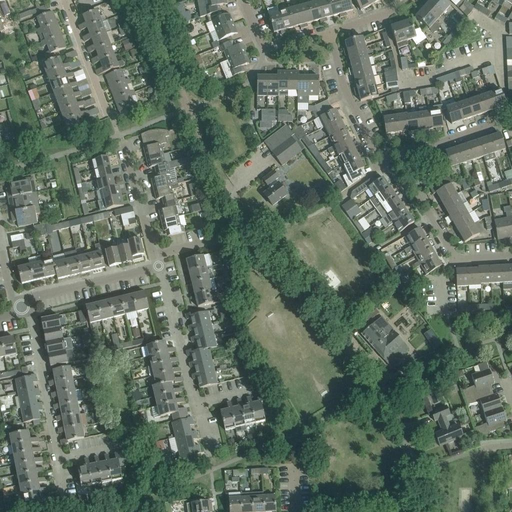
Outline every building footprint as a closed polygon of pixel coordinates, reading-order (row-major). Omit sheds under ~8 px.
[(206,16),(221,12),(219,6),(227,5),(226,0),(205,0),(207,9),(205,9),(206,16)] [(328,0),(324,0),(318,2),(324,23),(327,22),(326,18),(333,17),(328,0)] [(338,0),(328,0),(333,17),(339,15),(340,18),(344,17),(338,0)] [(349,0),(338,0),(344,17),(347,16),(346,13),(353,11),(349,0)] [(370,5),(367,0),(354,0),(360,11),(370,5)] [(430,0),(429,2),(442,14),(449,6),(442,0),(430,0)] [(118,2),(110,5),(112,10),(120,8),(118,3),(118,2)] [(318,2),(308,5),(313,22),(319,20),(320,24),(324,23),(318,2)] [(422,4),(419,7),(436,22),(442,14),(429,2),(424,7),(422,4)] [(308,5),(298,7),(304,28),(308,27),(307,24),(313,22),(308,5)] [(459,9),(463,13),(467,9),(463,5),(459,9)] [(278,13),(277,7),(267,10),(268,16),(273,33),(280,31),(281,35),(284,34),(278,13)] [(298,7),(289,10),(293,28),(300,26),(301,29),(304,28),(298,7)] [(436,22),(419,7),(417,10),(420,12),(415,17),(433,33),(434,32),(436,32),(439,29),(439,27),(440,26),(436,22)] [(467,9),(463,13),(467,17),(471,13),(467,9)] [(289,10),(278,13),(284,34),(288,33),(287,30),(293,28),(289,10)] [(80,31),(87,29),(87,28),(101,23),(97,11),(83,16),(85,24),(79,27),(80,31)] [(37,30),(39,35),(42,33),(41,30),(57,24),(52,12),(37,18),(41,29),(37,30)] [(184,12),(177,14),(179,24),(190,20),(188,12),(184,12)] [(211,23),(215,32),(233,24),(231,20),(232,20),(229,14),(223,17),(221,12),(206,16),(209,23),(211,23)] [(464,19),(457,12),(452,17),(459,24),(464,19)] [(495,18),(504,24),(507,20),(497,14),(495,18)] [(402,19),(399,20),(406,41),(412,39),(416,45),(425,39),(419,29),(414,31),(410,20),(404,23),(402,19)] [(407,45),(406,41),(399,20),(396,22),(397,25),(390,27),(396,45),(397,49),(408,46),(407,45)] [(85,42),(91,40),(91,39),(105,34),(111,32),(107,21),(101,23),(87,28),(87,29),(90,35),(83,38),(85,42)] [(43,47),(47,45),(46,42),(61,36),(57,24),(41,30),(42,33),(45,40),(41,41),(43,47)] [(217,41),(219,47),(233,42),(230,36),(237,34),(235,28),(234,28),(233,24),(215,32),(218,41),(217,41)] [(119,29),(118,30),(121,38),(129,34),(126,26),(119,29)] [(452,33),(447,39),(450,42),(455,36),(452,33)] [(89,54),(96,51),(110,45),(105,34),(91,39),(91,40),(94,46),(87,49),(89,54)] [(46,42),(47,45),(49,52),(45,53),(47,58),(51,57),(50,54),(66,48),(61,36),(46,42)] [(121,41),(124,51),(134,47),(130,37),(121,41)] [(343,50),(344,53),(365,48),(362,38),(344,42),(346,49),(343,50)] [(223,52),(227,62),(245,54),(243,50),(244,50),(242,44),(235,47),(233,42),(219,47),(221,53),(223,52)] [(93,65),(100,62),(114,56),(110,45),(96,51),(98,58),(91,60),(93,65)] [(350,62),(367,58),(368,58),(365,48),(344,53),(345,57),(348,56),(350,62)] [(227,62),(221,64),(225,74),(229,72),(231,77),(245,72),(243,66),(249,64),(247,58),(246,58),(245,54),(227,62)] [(100,62),(103,69),(96,71),(97,76),(119,69),(114,56),(100,62)] [(199,56),(194,58),(198,66),(202,64),(199,56)] [(43,64),(46,74),(63,68),(63,70),(70,68),(69,64),(62,66),(59,58),(43,64)] [(348,69),(349,73),(370,67),(368,58),(367,58),(350,62),(351,68),(348,69)] [(353,76),(355,82),(373,78),(370,67),(349,73),(350,76),(353,76)] [(460,77),(470,74),(474,73),(472,67),(458,72),(460,77)] [(46,74),(50,84),(66,78),(67,80),(74,77),(72,73),(65,76),(63,70),(63,68),(46,74)] [(105,76),(110,88),(125,82),(126,86),(130,84),(129,79),(125,81),(121,70),(105,76)] [(385,78),(386,85),(398,83),(396,70),(386,73),(384,74),(385,78)] [(277,71),(277,77),(277,92),(277,96),(288,96),(288,92),(288,73),(283,73),(283,72),(277,71)] [(288,92),(298,92),(298,77),(298,72),(292,72),(292,73),(288,73),(288,92)] [(450,81),(449,75),(435,80),(436,85),(450,81)] [(257,97),(267,97),(267,77),(257,77),(257,97)] [(277,97),(277,92),(277,77),(267,77),(267,97),(277,97)] [(298,92),(298,104),(308,104),(308,97),(309,97),(309,77),(298,77),(298,92)] [(319,77),(309,77),(309,97),(319,97),(319,77)] [(50,84),(54,93),(70,87),(70,89),(77,87),(76,83),(69,86),(67,80),(66,78),(50,84)] [(353,89),(354,93),(375,87),(373,78),(355,82),(357,88),(353,89)] [(110,88),(114,100),(130,94),(131,97),(135,96),(133,91),(129,93),(126,86),(125,82),(110,88)] [(54,93),(57,103),(73,97),(74,99),(81,96),(80,92),(73,95),(70,89),(70,87),(54,93)] [(375,87),(354,93),(355,96),(359,95),(360,102),(378,97),(375,87)] [(501,90),(490,94),(495,110),(506,106),(501,90)] [(402,93),(404,104),(410,104),(409,98),(415,97),(414,91),(402,93)] [(130,94),(114,100),(119,112),(127,109),(128,112),(139,108),(137,103),(134,104),(131,97),(130,94)] [(490,94),(479,98),(484,113),(495,110),(490,94)] [(57,103),(61,112),(77,106),(78,108),(85,106),(83,102),(76,105),(74,99),(73,97),(57,103)] [(479,98),(468,101),(473,117),(484,113),(479,98)] [(309,107),(309,112),(312,112),(317,112),(329,107),(327,101),(318,105),(314,107),(309,107)] [(468,101),(457,105),(462,121),(473,117),(468,101)] [(462,121),(457,105),(446,109),(451,125),(462,121)] [(61,112),(64,122),(81,116),(81,118),(88,115),(87,112),(80,114),(78,108),(77,106),(61,112)] [(317,112),(312,112),(316,120),(319,118),(335,110),(332,112),(329,107),(317,112)] [(319,118),(324,128),(340,120),(335,110),(319,118)] [(440,111),(429,113),(431,129),(443,127),(440,111)] [(429,113),(417,114),(420,131),(431,129),(429,113)] [(417,114),(406,116),(408,131),(408,133),(420,131),(417,114)] [(405,115),(394,117),(397,133),(408,131),(406,116),(405,116),(405,115)] [(81,116),(64,122),(68,132),(83,127),(83,128),(92,125),(90,121),(83,124),(81,118),(81,116)] [(397,133),(394,117),(383,118),(385,135),(397,133)] [(324,128),(329,137),(345,130),(340,120),(324,128)] [(298,142),(301,140),(305,137),(300,127),(291,132),(298,142)] [(143,148),(146,159),(162,155),(159,145),(166,143),(165,137),(169,136),(167,131),(166,131),(163,131),(160,130),(158,131),(155,131),(154,131),(152,131),(150,132),(147,132),(144,133),(141,135),(141,136),(142,136),(143,141),(142,141),(142,142),(143,142),(144,145),(143,145),(144,148),(143,148)] [(329,137),(334,147),(349,139),(345,130),(329,137)] [(500,134),(489,138),(494,154),(505,150),(500,134)] [(304,145),(307,148),(311,146),(308,141),(305,137),(301,140),(304,145)] [(271,152),(282,166),(301,152),(290,138),(271,152)] [(489,138),(478,141),(483,157),(485,163),(496,159),(494,154),(489,138)] [(335,150),(339,157),(354,149),(349,139),(334,147),(327,150),(330,154),(333,152),(333,151),(335,150)] [(478,141),(467,145),(472,161),(483,157),(478,141)] [(311,153),(314,157),(318,155),(313,145),(311,146),(307,148),(311,153)] [(467,145),(456,149),(461,164),(472,161),(467,145)] [(339,157),(343,167),(359,159),(354,149),(339,157)] [(461,164),(456,149),(445,152),(450,168),(461,164)] [(154,167),(156,173),(168,170),(168,169),(166,164),(164,164),(162,155),(146,159),(148,169),(154,167)] [(318,155),(314,157),(317,162),(321,167),(325,164),(318,155)] [(90,161),(93,172),(110,168),(107,157),(90,161)] [(359,159),(343,167),(347,174),(342,177),(348,187),(364,176),(361,170),(364,169),(359,159)] [(331,172),(325,164),(321,167),(327,176),(331,172)] [(93,172),(95,182),(112,178),(110,168),(93,172)] [(151,180),(153,190),(177,184),(174,168),(168,169),(168,170),(156,173),(157,178),(151,180)] [(274,171),(271,174),(263,180),(267,186),(268,186),(270,189),(263,194),(272,206),(287,195),(278,184),(275,181),(279,178),(274,171)] [(350,198),(351,200),(352,200),(369,188),(374,196),(389,187),(382,178),(378,181),(375,176),(352,193),(350,198)] [(6,189),(8,199),(36,194),(33,178),(9,183),(10,188),(6,189)] [(98,191),(101,191),(101,190),(114,187),(114,186),(112,178),(95,182),(98,191)] [(436,193),(442,203),(456,195),(451,185),(452,184),(448,178),(429,189),(433,195),(436,193)] [(469,189),(466,179),(460,181),(464,191),(469,189)] [(340,181),(334,184),(341,193),(346,189),(340,181)] [(327,182),(319,188),(324,194),(332,188),(327,182)] [(162,199),(163,204),(176,201),(174,195),(172,195),(171,190),(178,188),(177,184),(153,190),(156,200),(162,199)] [(101,191),(104,201),(121,196),(118,185),(114,186),(114,187),(101,190),(101,191)] [(395,196),(389,187),(374,196),(369,200),(376,209),(395,196)] [(11,213),(11,214),(34,209),(33,201),(37,200),(36,194),(8,199),(9,208),(16,207),(17,212),(11,213)] [(442,203),(447,213),(462,205),(456,195),(442,203)] [(121,196),(104,201),(106,210),(123,206),(121,196)] [(401,205),(395,196),(376,209),(382,218),(387,214),(387,215),(401,205)] [(351,200),(346,203),(353,213),(350,215),(353,218),(358,215),(360,213),(357,208),(352,200),(351,200)] [(159,211),(161,222),(178,218),(175,208),(177,208),(176,201),(163,204),(165,210),(159,211)] [(353,213),(346,203),(341,207),(351,220),(360,233),(369,227),(362,218),(361,219),(356,223),(353,218),(350,215),(353,213)] [(200,204),(191,207),(192,214),(202,212),(200,204)] [(387,214),(382,218),(388,227),(393,224),(407,214),(401,205),(387,215),(387,214)] [(447,213),(453,223),(467,215),(462,205),(447,213)] [(119,210),(121,216),(133,212),(132,207),(119,210)] [(511,226),(511,218),(510,207),(504,208),(504,213),(505,212),(506,219),(494,221),(497,240),(511,237),(511,226)] [(34,209),(11,214),(12,222),(17,222),(18,227),(28,225),(36,224),(34,216),(40,215),(39,208),(34,209)] [(121,216),(122,221),(128,220),(135,218),(133,212),(121,216)] [(414,223),(407,214),(393,224),(400,233),(414,223)] [(453,223),(459,233),(473,225),(467,215),(453,223)] [(178,218),(161,222),(164,232),(165,231),(167,237),(184,233),(183,226),(180,227),(178,218)] [(44,225),(45,231),(46,235),(59,231),(58,225),(51,227),(50,224),(44,225)] [(473,225),(459,233),(464,243),(479,235),(473,225)] [(371,228),(366,231),(373,241),(378,238),(371,228)] [(404,238),(410,247),(425,238),(419,229),(404,238)] [(373,241),(366,231),(361,235),(368,245),(373,241)] [(10,237),(12,244),(24,241),(22,235),(10,237)] [(412,250),(415,256),(430,248),(425,238),(410,247),(404,251),(406,255),(410,252),(410,251),(412,250)] [(130,241),(127,242),(128,246),(131,258),(132,258),(133,261),(141,258),(141,256),(144,255),(140,239),(130,241)] [(96,254),(88,256),(92,272),(105,269),(99,244),(94,245),(96,254)] [(128,246),(116,249),(120,265),(133,262),(132,258),(131,258),(128,246)] [(420,265),(420,266),(436,257),(430,248),(415,256),(418,262),(414,264),(416,268),(420,265)] [(120,265),(116,249),(105,251),(109,268),(120,265)] [(65,261),(69,277),(80,274),(76,258),(78,258),(76,251),(63,254),(65,261)] [(186,260),(189,272),(206,268),(211,267),(208,255),(186,260)] [(37,264),(29,266),(32,282),(44,279),(40,263),(41,263),(40,256),(35,257),(37,264)] [(88,256),(78,258),(76,258),(80,274),(92,272),(88,256)] [(436,257),(420,266),(426,276),(441,267),(436,257)] [(52,260),(41,263),(40,263),(44,279),(56,276),(53,264),(52,260)] [(65,261),(53,264),(56,276),(57,280),(69,277),(65,261)] [(32,282),(29,266),(17,268),(19,274),(21,285),(32,282)] [(511,266),(501,267),(502,283),(503,290),(511,289),(511,266)] [(478,268),(478,270),(478,269),(479,284),(480,284),(491,284),(490,267),(478,268)] [(501,267),(490,267),(491,284),(502,283),(501,267)] [(189,272),(192,284),(209,280),(206,268),(189,272)] [(478,270),(467,270),(468,287),(480,286),(480,284),(479,284),(478,269),(478,270)] [(468,287),(467,270),(455,271),(456,287),(468,287)] [(192,284),(195,295),(211,292),(209,280),(192,284)] [(234,299),(231,286),(226,288),(228,294),(222,295),(224,301),(234,299)] [(211,292),(195,295),(198,308),(214,304),(211,292)] [(144,293),(133,296),(137,312),(148,309),(144,293)] [(133,296),(121,298),(125,315),(137,312),(133,296)] [(121,298),(109,301),(114,318),(125,315),(121,298)] [(109,301),(98,304),(102,321),(114,318),(109,301)] [(102,321),(98,304),(85,307),(89,324),(102,321)] [(228,311),(220,313),(222,321),(230,319),(228,311)] [(191,319),(192,326),(193,328),(210,324),(208,312),(190,316),(190,314),(185,315),(187,320),(191,319)] [(41,319),(43,331),(60,328),(58,316),(41,319)] [(394,332),(381,318),(361,335),(389,367),(408,349),(394,332)] [(193,331),(195,337),(196,340),(213,336),(210,324),(193,328),(192,326),(188,327),(189,332),(193,331)] [(43,331),(46,343),(63,339),(60,328),(43,331)] [(121,350),(120,345),(117,334),(111,335),(114,347),(115,351),(121,350)] [(196,342),(198,351),(198,352),(208,349),(209,350),(216,348),(213,336),(196,340),(195,337),(191,338),(192,343),(196,342)] [(13,338),(1,340),(4,357),(17,355),(13,338)] [(46,343),(48,355),(65,351),(63,339),(46,343)] [(143,358),(149,357),(167,352),(167,354),(175,352),(175,348),(166,350),(165,342),(141,348),(143,358)] [(191,356),(193,362),(194,365),(211,361),(209,350),(208,349),(198,352),(198,351),(191,353),(191,351),(186,352),(187,357),(191,356)] [(65,351),(48,355),(51,367),(72,363),(70,350),(65,351)] [(149,357),(151,367),(169,362),(170,364),(178,362),(177,358),(169,360),(167,354),(167,352),(149,357)] [(194,368),(196,374),(196,377),(214,373),(211,361),(194,365),(193,362),(189,363),(190,369),(194,368)] [(150,378),(154,377),(172,372),(172,374),(180,372),(179,368),(171,370),(170,364),(169,362),(151,367),(148,368),(150,378)] [(462,391),(465,399),(491,390),(490,385),(494,384),(489,370),(488,370),(486,363),(477,366),(480,373),(471,376),(475,386),(462,391)] [(50,387),(56,386),(55,383),(72,380),(70,367),(53,371),(55,381),(49,382),(50,387)] [(154,377),(156,386),(156,387),(170,383),(170,384),(174,383),(174,384),(183,382),(182,378),(174,380),(172,374),(172,372),(154,377)] [(196,377),(196,374),(192,375),(193,380),(197,379),(199,389),(217,385),(214,373),(196,377)] [(15,380),(18,395),(34,392),(34,390),(32,383),(37,383),(35,375),(30,376),(31,377),(15,380)] [(52,399),(58,397),(57,395),(74,391),(72,380),(55,383),(56,386),(57,393),(51,394),(52,399)] [(152,387),(155,397),(173,393),(173,395),(181,393),(180,389),(172,391),(170,384),(170,383),(156,387),(156,386),(152,387)] [(18,395),(21,409),(37,406),(36,404),(35,398),(40,397),(38,389),(34,390),(34,392),(18,395)] [(480,404),(484,414),(501,408),(497,395),(493,396),(491,390),(465,399),(467,407),(480,404)] [(55,410),(60,409),(60,406),(77,403),(74,391),(57,395),(58,397),(59,405),(54,406),(55,410)] [(155,397),(157,407),(175,403),(176,405),(184,403),(183,399),(175,401),(173,395),(173,393),(155,397)] [(436,393),(430,395),(434,405),(440,403),(436,393)] [(258,403),(252,404),(250,405),(255,424),(265,421),(261,403),(262,402),(260,395),(256,396),(258,403)] [(248,405),(242,407),(240,407),(245,426),(255,424),(250,405),(252,404),(250,398),(246,399),(248,405)] [(238,408),(232,409),(230,410),(235,429),(245,426),(240,407),(242,407),(240,400),(236,401),(238,408)] [(230,410),(232,409),(231,402),(227,403),(228,410),(220,412),(225,431),(235,429),(230,410)] [(37,406),(21,409),(23,423),(33,422),(33,426),(39,424),(38,421),(40,420),(38,412),(42,411),(41,403),(36,404),(37,406)] [(57,422),(63,421),(62,418),(79,415),(77,403),(60,406),(60,409),(62,417),(56,418),(57,422)] [(172,415),(174,423),(183,421),(183,420),(188,419),(185,409),(177,411),(176,405),(175,403),(157,407),(160,418),(172,415)] [(440,447),(463,437),(458,425),(450,429),(445,417),(449,415),(446,407),(431,413),(434,421),(438,420),(442,432),(435,435),(437,440),(436,441),(438,445),(439,445),(440,447)] [(501,408),(484,414),(487,423),(475,429),(478,437),(504,428),(502,423),(506,421),(501,408)] [(59,434),(65,433),(64,430),(81,427),(79,415),(62,418),(63,421),(64,428),(58,429),(59,434)] [(171,424),(175,437),(191,433),(189,426),(193,425),(192,418),(188,419),(183,420),(183,421),(174,423),(171,424)] [(64,430),(65,433),(66,440),(61,441),(61,446),(68,444),(67,442),(84,439),(81,427),(64,430)] [(9,435),(11,445),(30,442),(30,444),(38,442),(38,438),(30,440),(28,432),(9,435)] [(175,437),(178,452),(194,448),(194,447),(192,440),(197,439),(195,432),(191,433),(175,437)] [(11,445),(13,455),(32,452),(32,454),(40,452),(40,448),(32,450),(30,444),(30,442),(11,445)] [(194,448),(178,452),(182,467),(198,463),(196,454),(200,453),(198,446),(194,447),(194,448)] [(13,455),(15,465),(34,462),(34,464),(42,462),(41,458),(34,460),(32,454),(32,452),(13,455)] [(115,461),(110,462),(107,463),(111,482),(122,480),(119,467),(129,465),(127,452),(114,454),(115,461)] [(105,463),(99,464),(97,465),(101,484),(111,482),(107,463),(110,462),(108,455),(104,456),(105,463)] [(95,465),(89,466),(87,467),(91,486),(101,484),(97,465),(99,464),(98,457),(94,458),(95,465)] [(87,467),(89,466),(88,459),(84,460),(85,467),(77,468),(81,488),(91,486),(87,467)] [(15,465),(17,475),(36,472),(36,474),(44,472),(43,468),(35,470),(34,464),(34,462),(15,465)] [(17,475),(19,485),(38,482),(38,484),(46,482),(45,478),(37,480),(36,474),(36,472),(17,475)] [(19,485),(21,495),(40,492),(40,494),(48,492),(47,488),(39,490),(38,484),(38,482),(19,485)] [(40,492),(21,495),(23,506),(41,502),(41,504),(50,503),(49,498),(41,500),(40,494),(40,492)] [(228,494),(225,494),(226,510),(229,510),(229,511),(240,511),(240,498),(239,494),(239,493),(228,494)] [(240,498),(240,511),(251,511),(251,493),(240,494),(240,498)] [(263,493),(251,493),(251,511),(263,511),(262,497),(263,497),(263,493)] [(275,511),(275,496),(263,497),(262,497),(263,511),(275,511)] [(186,504),(187,511),(211,511),(210,501),(186,504)]
